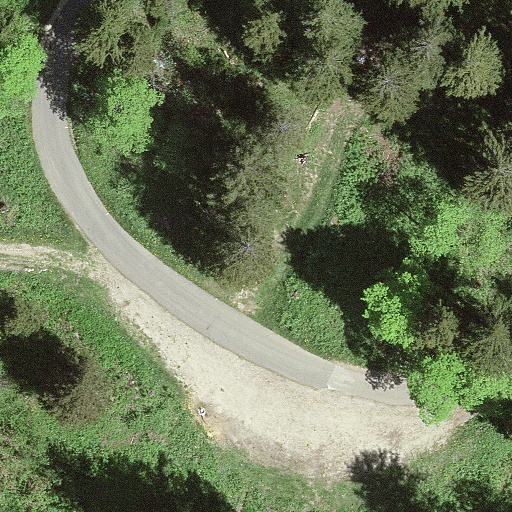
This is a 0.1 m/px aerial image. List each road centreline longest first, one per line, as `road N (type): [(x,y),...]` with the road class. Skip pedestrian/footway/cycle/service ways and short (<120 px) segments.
road 1 (track): [(119,250),(217,333),(322,377),(414,401),(511,401)]
road 2 (unclassified): [(119,250),(78,182),(61,107),(67,36),(87,0)]
road 3 (track): [(414,401),(259,511)]
